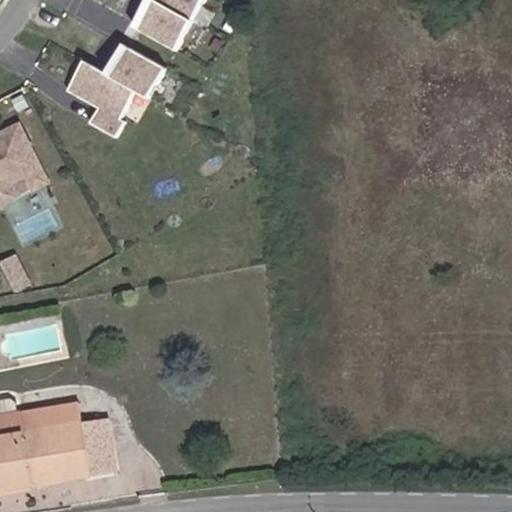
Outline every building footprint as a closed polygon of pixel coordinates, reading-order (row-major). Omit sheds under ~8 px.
[(140,30),(157,0),(150,0),(135,27),(140,30)] [(157,0),(140,30),(178,51),(206,0),(157,0)] [(114,78),(131,48),(125,45),(108,75),(114,78)] [(86,62),(70,91),(101,108),(92,124),(118,139),(127,123),(122,120),(138,92),(151,99),(168,69),(131,48),(114,78),(108,75),(86,62)] [(20,124),(0,134),(0,206),(16,199),(9,185),(26,176),(33,190),(49,182),(20,124)] [(17,259),(10,262),(16,273),(22,270),(17,259)] [(4,265),(17,290),(29,283),(22,270),(16,273),(10,262),(4,265)] [(0,416),(18,414),(16,402),(11,399),(0,401),(0,416)] [(83,403),(67,406),(70,425),(82,423),(82,424),(87,424),(83,403)] [(91,475),(82,424),(82,423),(70,425),(67,406),(18,415),(18,414),(0,416),(0,490),(32,485),(33,486),(91,475)] [(117,471),(110,420),(87,424),(82,424),(91,475),(117,471)]
